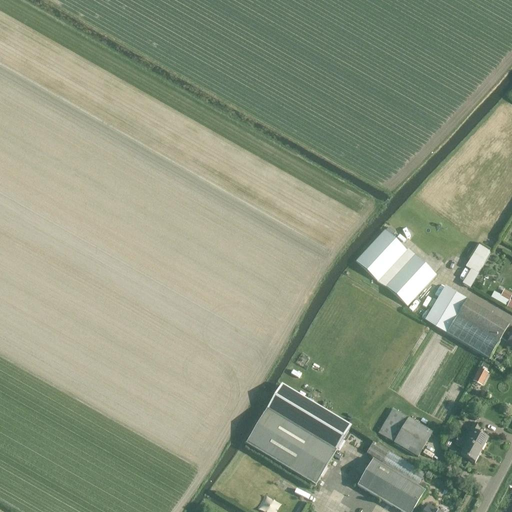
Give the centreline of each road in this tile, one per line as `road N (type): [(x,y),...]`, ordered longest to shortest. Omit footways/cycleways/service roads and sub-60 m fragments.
road 1 (track): [(174,511),(320,270),(371,209)]
road 2 (track): [(397,183),(511,59)]
